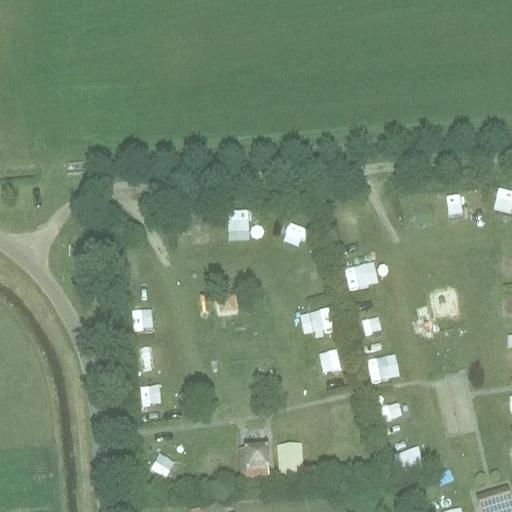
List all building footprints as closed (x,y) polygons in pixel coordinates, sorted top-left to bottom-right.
[(454,213),(479,209),(477,192),(452,196),(454,213)] [(511,192),(499,194),(502,217),(511,215),(511,192)] [(335,215),(352,231),(366,217),(348,201),(335,215)] [(414,206),(421,222),(432,217),(425,201),(414,206)] [(252,208),(228,209),(228,222),(253,221),(252,208)] [(188,244),(209,243),(207,212),(186,213),(188,244)] [(271,214),(273,246),(292,245),(290,213),(271,214)] [(250,236),(250,223),(231,223),(231,236),(250,236)] [(343,267),(371,259),(364,236),(336,244),(343,267)] [(93,269),(100,268),(99,260),(92,261),(93,269)] [(496,277),(511,275),(511,263),(495,265),(496,277)] [(132,288),(153,287),(151,265),(131,266),(132,288)] [(304,275),(312,293),(330,284),(321,267),(304,275)] [(365,289),(361,270),(345,274),(349,292),(365,289)] [(219,298),(224,318),(242,313),(237,294),(219,298)] [(332,304),(306,311),(312,332),(338,325),(332,304)] [(145,310),(134,311),(135,333),(146,332),(145,310)] [(380,310),(359,313),(361,337),(383,334),(380,310)] [(391,346),(366,358),(374,375),(399,363),(391,346)] [(326,350),(330,385),(348,384),(345,348),(326,350)] [(158,357),(137,358),(139,378),(159,377),(158,357)] [(337,425),(358,420),(356,407),(334,411),(337,425)] [(406,431),(402,411),(382,415),(387,436),(406,431)] [(149,470),(165,486),(185,468),(169,451),(149,470)] [(260,452),(239,454),(241,487),(262,485),(260,452)] [(303,456),(288,458),(292,479),(306,477),(303,456)] [(215,480),(234,479),(233,458),(214,459),(215,480)] [(511,511),(507,497),(479,506),(480,511),(511,511)]
